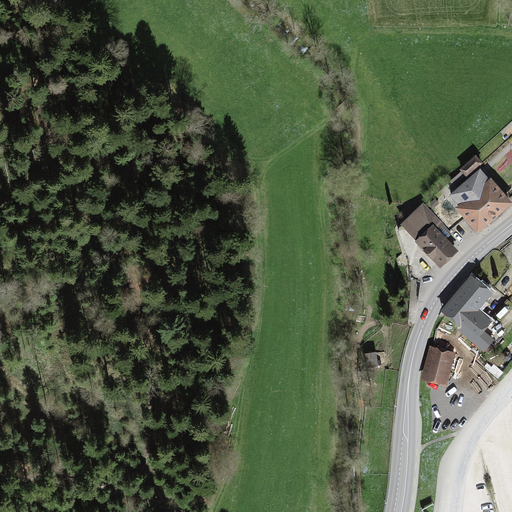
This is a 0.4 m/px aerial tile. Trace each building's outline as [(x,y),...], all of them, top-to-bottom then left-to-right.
[(481,163),(476,156),(462,169),(467,175),(481,163)] [(478,229),(509,202),(490,181),(490,182),(485,176),(474,185),(469,180),(459,188),(464,194),(457,200),(461,206),(459,208),(478,229)] [(442,223),(423,204),(402,225),(418,241),(417,242),(439,265),(453,252),(433,231),(442,223)] [(472,309),(474,307),(486,293),(472,281),(457,299),(466,306),(467,305),(472,309)] [(487,316),(486,317),(474,307),(472,309),(467,305),(466,306),(457,299),(446,313),(461,327),(463,332),(483,349),(492,339),(496,342),(505,331),(507,332),(511,326),(511,302),(508,300),(491,320),(487,316)] [(434,350),(427,377),(447,382),(454,356),(434,350)] [(386,364),(384,351),(367,354),(369,367),(386,364)]
